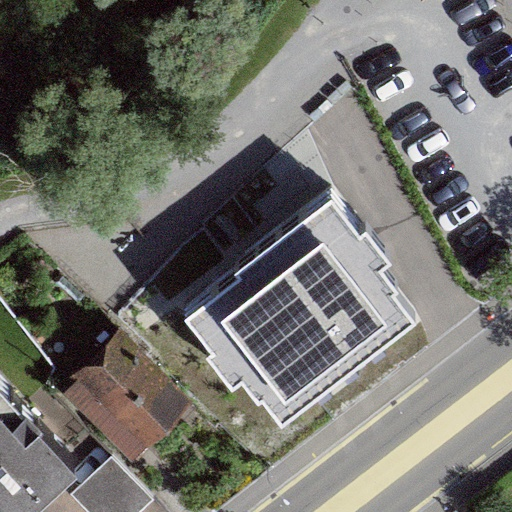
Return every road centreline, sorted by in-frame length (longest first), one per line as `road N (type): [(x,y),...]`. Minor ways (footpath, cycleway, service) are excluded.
road 1 (track): [(341,0),(210,148),(128,187),(0,226)]
road 2 (primary): [(340,511),(511,377)]
